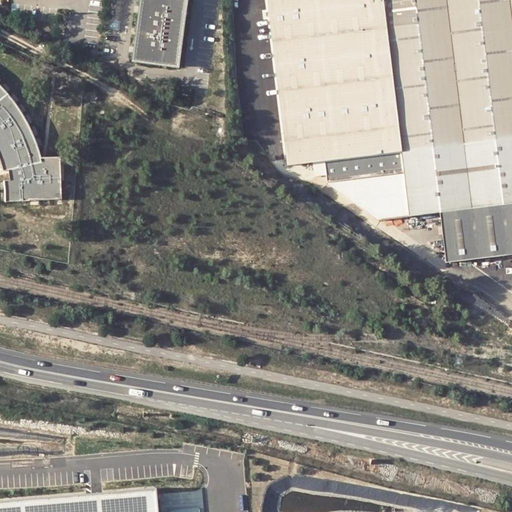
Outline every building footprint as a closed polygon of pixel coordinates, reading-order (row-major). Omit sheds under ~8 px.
[(186,1),(178,0),(141,0),(134,64),(177,70),(186,1)] [(511,0),(266,0),(285,162),(323,158),(401,151),(407,215),(440,212),(511,204),(511,0)] [(0,146),(2,152),(5,162),(10,162),(12,173),(8,173),(10,196),(33,196),(33,195),(65,195),(65,156),(43,156),(42,153),(39,146),(38,142),(34,131),(29,121),(23,111),(17,101),(10,92),(2,83),(0,81),(0,146)] [(401,151),(323,158),(324,179),(377,218),(407,215),(401,151)] [(511,204),(440,212),(446,263),(511,255),(511,204)] [(0,511),(158,511),(156,487),(0,501),(0,511)]
